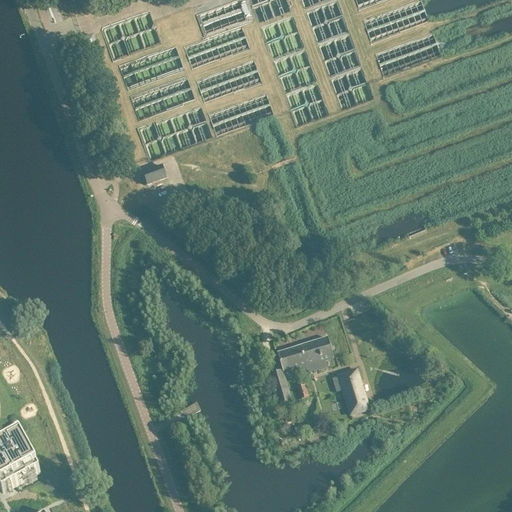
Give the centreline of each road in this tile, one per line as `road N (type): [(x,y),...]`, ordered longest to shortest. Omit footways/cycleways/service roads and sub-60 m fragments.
road 1 (unclassified): [(511,264),(436,263),(298,326),(276,328),(127,216),(107,211)]
road 2 (unclassified): [(180,511),(109,315),(107,211)]
road 3 (unclassified): [(107,211),(27,0)]
road 4 (unknown): [(174,0),(51,39)]
